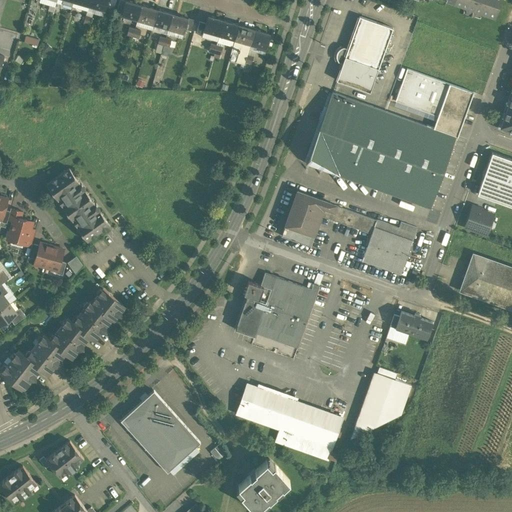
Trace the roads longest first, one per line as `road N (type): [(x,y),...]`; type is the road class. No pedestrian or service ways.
road 1 (residential): [(228,233),(418,298),(479,132)]
road 2 (secondary): [(316,0),(228,233)]
road 3 (secondary): [(228,233),(183,303),(71,405)]
